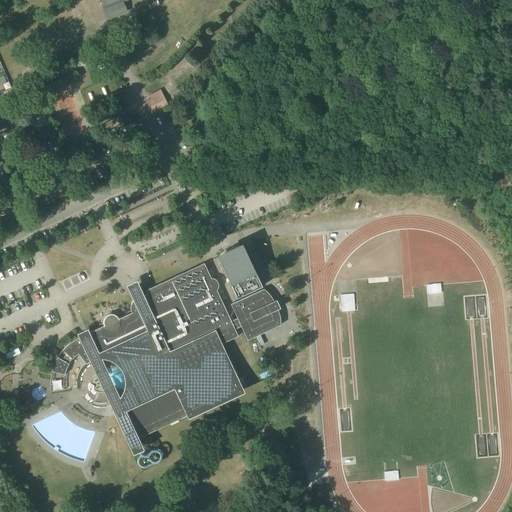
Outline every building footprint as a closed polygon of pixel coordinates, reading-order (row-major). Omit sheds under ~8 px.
[(121,2),(127,0),(100,0),(108,19),(125,12),(121,2)] [(167,105),(164,98),(159,90),(148,95),(149,99),(144,101),(150,113),(167,105)] [(210,193),(224,193),(224,181),(210,181),(210,193)] [(218,258),(237,298),(262,286),(243,246),(240,246),(238,246),(236,246),(232,247),(233,249),(228,251),(228,249),(225,251),(222,253),(220,255),(218,258)] [(220,298),(217,291),(217,290),(218,289),(218,288),(218,287),(218,286),(218,285),(218,284),(218,283),(217,282),(217,281),(216,280),(215,279),(214,279),(213,278),(212,278),(211,278),(209,274),(208,271),(206,268),(205,265),(204,264),(204,263),(201,265),(187,271),(183,273),(151,288),(150,288),(148,290),(146,296),(145,296),(143,296),(142,296),(141,296),(139,292),(138,290),(137,287),(132,289),(131,290),(132,291),(133,294),(135,299),(134,300),(133,302),(132,303),(131,305),(131,307),(131,309),(131,311),(131,313),(118,319),(118,318),(117,317),(116,316),(115,315),(113,315),(112,315),(111,315),(109,315),(108,316),(107,316),(106,317),(105,318),(104,319),(104,321),(103,322),(103,323),(104,325),(104,326),(88,333),(79,337),(74,340),(68,344),(63,349),(60,353),(57,357),(56,359),(55,362),(53,366),(52,371),(52,372),(65,375),(67,369),(70,363),(74,358),(78,354),(81,357),(86,364),(88,363),(91,361),(93,360),(96,360),(98,359),(101,359),(104,359),(107,360),(109,361),(112,362),(115,363),(118,366),(119,368),(121,370),(122,372),(123,374),(124,377),(125,379),(125,382),(125,385),(125,387),(124,390),(124,391),(123,392),(122,395),(120,398),(118,400),(116,402),(114,403),(111,405),(111,407),(115,415),(117,419),(128,443),(132,451),(140,447),(137,439),(183,417),(187,416),(198,411),(208,406),(237,392),(243,390),(222,344),(238,336),(235,329),(237,328),(241,326),(248,341),(255,337),(263,333),(280,325),(280,320),(279,314),(277,309),(276,309),(273,310),(270,304),(274,302),(271,297),(270,295),(268,293),(266,291),(264,289),(244,298),(242,299),(238,301),(231,304),(234,312),(237,318),(233,320),(231,321),(227,312),(226,310),(220,298)]
